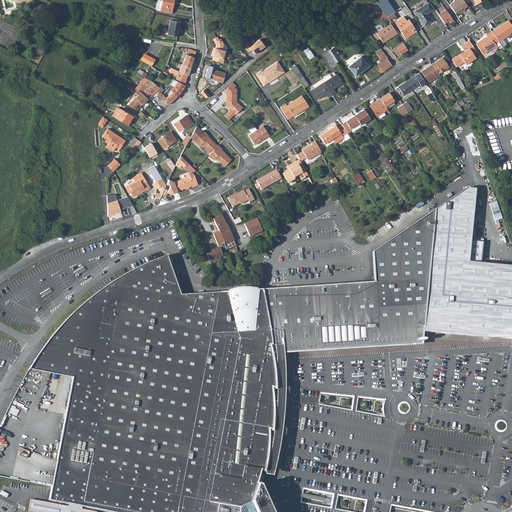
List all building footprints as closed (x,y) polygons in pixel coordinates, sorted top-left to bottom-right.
[(165,0),(164,6),(176,9),(178,0),(165,0)] [(375,0),(371,3),(374,8),(379,5),(376,1),(376,0),(375,0)] [(393,12),(395,11),(387,0),(377,0),(376,1),(379,5),(386,16),(393,12)] [(422,0),(425,4),(415,10),(425,25),(432,21),(427,13),(434,9),(428,0),(422,0)] [(454,1),(449,4),(455,13),(459,10),(461,12),(464,9),(464,8),(467,6),(465,4),(462,0),(453,0),(454,1)] [(374,8),(381,19),(386,16),(379,5),(374,8)] [(446,9),(439,13),(445,23),(449,20),(450,22),(453,20),(446,9)] [(404,16),(395,21),(406,38),(417,30),(409,19),(407,20),(404,16)] [(183,21),(173,19),(169,33),(179,35),(180,30),(181,30),(183,21)] [(511,31),(511,25),(509,20),(492,31),(499,42),(511,34),(510,33),(511,31)] [(391,24),(377,33),(383,43),(397,33),(391,24)] [(487,34),(489,36),(476,44),(483,55),(493,48),(494,50),(498,48),(496,44),(499,42),(492,31),(487,34)] [(213,56),(211,59),(222,63),(223,59),(222,58),(224,51),(221,50),(223,44),(220,38),(218,39),(216,37),(212,39),(215,44),(214,47),(213,51),(212,50),(210,55),(213,56)] [(248,43),(243,46),(247,52),(251,49),(254,53),(264,46),(259,38),(250,45),(248,43)] [(475,49),(469,40),(465,43),(468,49),(464,51),(454,58),(459,65),(464,62),(466,65),(476,58),(471,51),(475,49)] [(377,54),(382,50),(378,46),(373,49),(377,54)] [(196,50),(188,47),(183,60),(182,64),(182,63),(179,71),(187,75),(187,74),(188,74),(188,71),(190,68),(190,67),(190,66),(194,57),(194,54),(196,50)] [(305,54),(309,60),(314,57),(309,50),(308,50),(307,47),(302,50),(305,54)] [(335,47),(327,52),(334,63),(341,58),(335,47)] [(382,51),(382,50),(377,54),(381,59),(385,55),(382,51)] [(139,52),(136,59),(147,65),(151,58),(139,52)] [(332,69),(336,66),(334,63),(327,52),(323,55),(332,69)] [(360,54),(346,63),(353,75),(368,67),(367,65),(371,62),(366,56),(362,58),(360,54)] [(375,68),(380,74),(391,65),(385,58),(381,62),(378,64),(378,65),(375,68)] [(449,67),(442,58),(432,64),(438,74),(449,67)] [(260,70),(255,73),(263,85),(283,71),(276,60),(261,71),(260,70)] [(421,71),(428,82),(439,75),(438,74),(432,64),(421,71)] [(290,69),(304,89),(309,86),(299,72),(295,66),(290,69)] [(208,67),(205,76),(222,81),(225,72),(208,67)] [(178,74),(176,79),(185,83),(185,82),(187,75),(179,71),(178,71),(175,69),(173,72),(178,74)] [(455,71),(451,74),(455,80),(456,80),(458,84),(461,82),(455,71)] [(334,93),(332,89),(341,83),(336,75),(330,78),(328,75),(321,80),(323,83),(331,95),(334,93)] [(414,77),(414,76),(406,81),(411,89),(422,83),(417,75),(414,77)] [(314,89),(323,83),(321,80),(312,86),(314,89)] [(160,86),(159,87),(152,81),(146,87),(153,94),(154,93),(156,94),(159,92),(161,92),(164,89),(160,86)] [(177,96),(180,93),(183,89),(184,87),(184,86),(185,86),(177,81),(174,88),(171,90),(177,97),(177,96)] [(233,81),(223,90),(225,93),(226,104),(229,107),(229,109),(226,113),(230,116),(234,112),(237,112),(243,105),(236,99),(235,87),(234,85),(236,84),(233,81)] [(396,89),(401,96),(411,89),(406,81),(398,86),(398,87),(396,89)] [(316,99),(325,93),(327,97),(331,95),(323,83),(314,89),(311,91),(316,99)] [(148,99),(153,94),(146,87),(143,85),(140,88),(139,87),(138,87),(137,86),(135,89),(137,91),(139,90),(148,99)] [(435,98),(428,87),(424,90),(431,101),(435,98)] [(139,107),(148,99),(139,90),(137,91),(135,93),(138,96),(132,101),(129,105),(136,111),(139,107)] [(171,90),(165,95),(167,98),(165,100),(169,104),(176,98),(177,97),(171,90)] [(108,96),(107,97),(117,103),(120,100),(109,93),(108,96)] [(388,104),(393,101),(388,93),(380,98),(385,106),(388,104)] [(310,108),(303,98),(288,107),(288,105),(282,109),(288,120),(294,117),(295,117),(310,108)] [(380,98),(369,106),(376,116),(377,116),(379,118),(384,114),(383,112),(387,109),(385,106),(380,98)] [(412,109),(406,101),(402,104),(408,112),(412,109)] [(398,107),(403,115),(408,112),(402,104),(398,107)] [(116,116),(116,117),(129,125),(134,115),(121,107),(121,108),(116,116)] [(354,115),(360,125),(370,119),(364,109),(354,115)] [(346,133),(351,130),(352,132),(361,126),(360,125),(354,115),(345,121),(345,122),(341,125),(346,133)] [(191,123),(186,116),(173,124),(179,132),(191,123)] [(107,120),(102,117),(97,125),(102,128),(107,120)] [(249,129),(251,133),(248,135),(254,144),(269,135),(263,126),(260,128),(257,124),(249,129)] [(197,126),(196,125),(190,137),(191,138),(196,142),(204,133),(197,126)] [(332,139),(340,133),(342,136),(345,141),(350,138),(347,134),(346,133),(341,125),(337,128),(335,125),(327,131),(332,139)] [(443,137),(436,126),(435,127),(433,128),(440,139),(443,137)] [(126,141),(107,129),(102,137),(106,139),(104,142),(107,144),(105,147),(112,152),(115,147),(118,143),(122,146),(126,141)] [(204,133),(196,142),(201,147),(203,144),(212,153),(219,145),(208,136),(209,135),(205,131),(204,133)] [(327,131),(319,136),(325,144),(332,139),(327,131)] [(175,139),(170,132),(158,140),(163,148),(175,139)] [(342,136),(340,133),(332,139),(335,143),(343,138),(342,136)] [(187,135),(182,144),(185,147),(190,137),(187,135)] [(325,144),(328,148),(335,143),(332,139),(325,144)] [(320,153),(315,142),(310,144),(311,145),(301,150),(302,152),(296,155),(299,162),(306,159),(306,160),(320,153)] [(152,144),(144,149),(150,159),(158,155),(152,144)] [(212,153),(210,155),(215,160),(217,157),(226,166),(233,158),(222,149),(223,148),(219,144),(219,145),(212,153)] [(381,157),(390,171),(393,169),(384,155),(381,157)] [(189,163),(181,156),(178,162),(182,166),(184,168),(189,163)] [(378,159),(387,173),(390,171),(381,157),(378,159)] [(109,166),(114,171),(120,164),(115,159),(109,166)] [(161,166),(170,179),(176,167),(170,159),(161,166)] [(299,180),(303,179),(303,178),(306,176),(299,163),(296,164),(294,162),(284,167),(286,171),(281,174),(286,183),(293,180),(292,178),(297,176),(299,180)] [(378,173),(373,166),(369,168),(371,171),(374,176),(378,173)] [(280,180),(275,170),(255,180),(256,183),(255,184),(255,185),(255,186),(255,187),(256,187),(257,187),(258,187),(260,190),(280,180)] [(355,174),(360,183),(361,184),(364,182),(357,172),(355,174)] [(195,188),(200,186),(196,176),(193,173),(187,176),(188,178),(176,183),(180,193),(194,187),(195,188)] [(132,194),(135,198),(147,191),(147,192),(151,189),(142,174),(134,179),(137,184),(131,187),(133,191),(131,193),(132,194)] [(352,176),(358,185),(360,183),(355,174),(352,176)] [(472,238),(478,186),(468,185),(435,208),(424,324),(466,329),(501,332),(511,333),(511,266),(482,264),(470,263),(470,260),(472,241),(472,238)] [(235,194),(228,198),(233,207),(239,204),(241,204),(248,199),(249,202),(253,199),(248,189),(244,191),(243,190),(238,193),(237,194),(236,195),(235,194)] [(107,194),(108,215),(121,211),(120,208),(132,204),(129,194),(117,198),(116,193),(107,194)] [(435,208),(373,251),(375,282),(376,316),(395,319),(424,324),(435,208)] [(233,241),(231,234),(221,215),(212,219),(218,231),(212,234),(219,246),(222,245),(233,241)] [(256,219),(243,225),(248,237),(261,232),(256,219)] [(199,225),(194,228),(202,245),(206,243),(202,233),(203,233),(199,225)] [(482,262),(484,242),(472,241),(470,260),(482,262)] [(210,261),(222,256),(221,253),(219,248),(205,253),(206,255),(203,256),(204,260),(207,266),(210,264),(211,264),(210,261)] [(376,316),(375,282),(180,295),(167,255),(163,256),(159,258),(155,259),(149,262),(144,264),(138,267),(133,270),(127,273),(122,276),(117,279),(111,282),(106,286),(101,289),(96,293),(92,297),(87,300),(85,302),(82,305),(79,307),(74,312),(70,316),(66,320),(62,325),(56,331),(52,336),(49,340),(45,345),(42,349),(36,357),(32,364),(29,369),(72,378),(61,437),(52,485),(51,488),(49,500),(68,504),(82,506),(111,511),(272,511),(266,498),(263,491),(260,484),(256,483),(260,470),(264,470),(266,459),(267,453),(268,447),(268,440),(268,434),(268,429),(272,430),(273,423),(273,416),(273,409),(273,402),(273,398),(272,393),(271,387),(275,388),(275,382),(275,378),(275,374),(274,370),(274,367),(273,364),(273,361),(272,357),(271,353),(270,349),(270,348),(275,347),(390,339),(392,334),(394,334),(396,333),(398,331),(398,329),(398,327),(396,325),(394,324),(395,319),(376,316)] [(511,333),(501,332),(466,329),(424,324),(395,319),(394,324),(396,325),(398,327),(398,329),(398,331),(396,333),(394,334),(392,334),(390,339),(275,347),(277,369),(277,391),(275,418),(271,446),(265,474),(273,475),(276,461),(279,447),(283,419),(285,391),(285,369),(284,352),(369,348),(397,346),(414,346),(422,345),(422,342),(424,341),(425,341),(426,340),(425,339),(424,338),(423,338),(423,332),(440,334),(483,338),(511,339),(511,333)] [(82,506),(68,504),(68,506),(30,499),(28,511),(31,511),(96,511),(81,509),(82,506)]
